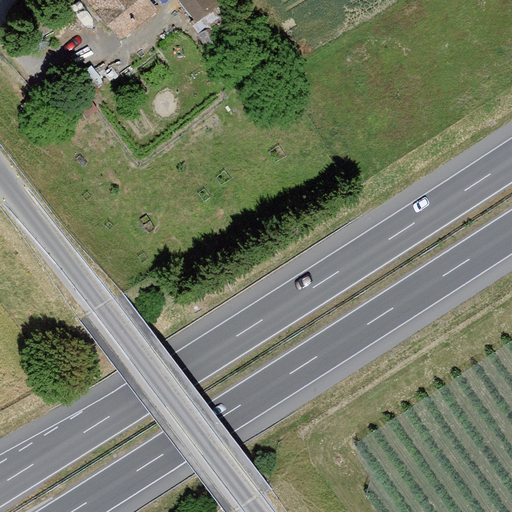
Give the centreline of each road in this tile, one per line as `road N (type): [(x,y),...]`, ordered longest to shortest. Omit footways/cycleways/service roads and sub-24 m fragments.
road 1 (motorway): [(511,160),(0,485)]
road 2 (motorway): [(72,511),(511,231)]
road 3 (tertiary): [(0,172),(257,511)]
road 4 (track): [(112,47),(31,67),(0,31)]
